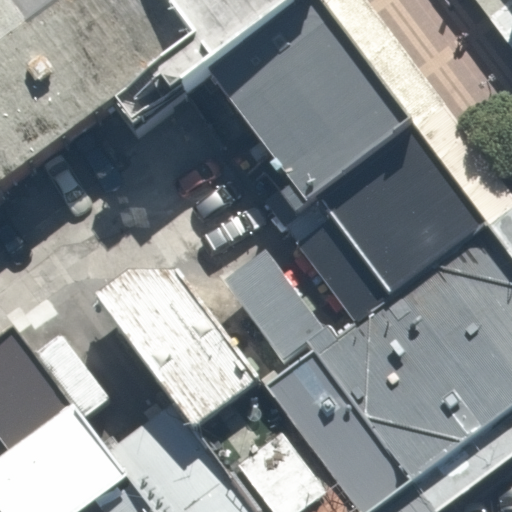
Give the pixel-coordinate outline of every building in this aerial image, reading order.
[(0,0),(0,191),(112,109),(131,134),(210,73),(309,0),(0,0)] [(411,125),(321,0),(309,0),(210,73),(304,206),(411,125)] [(488,223),(411,125),(304,206),(279,225),(355,323),(488,223)] [(511,407),(511,255),(488,223),(355,323),(316,352),(413,481),(511,407)] [(323,328),(266,251),(225,280),(282,359),(323,328)] [(251,511),(372,511),(413,481),(316,352),(268,387),(175,279),(125,274),(89,303),(173,409),(251,511)] [(0,441),(8,452),(72,402),(15,328),(0,338),(0,441)] [(61,334),(39,351),(89,415),(111,397),(61,334)] [(110,454),(72,402),(8,452),(0,458),(0,510),(1,511),(79,511),(127,477),(110,454)] [(251,511),(173,409),(110,454),(127,477),(152,511),(251,511)]
